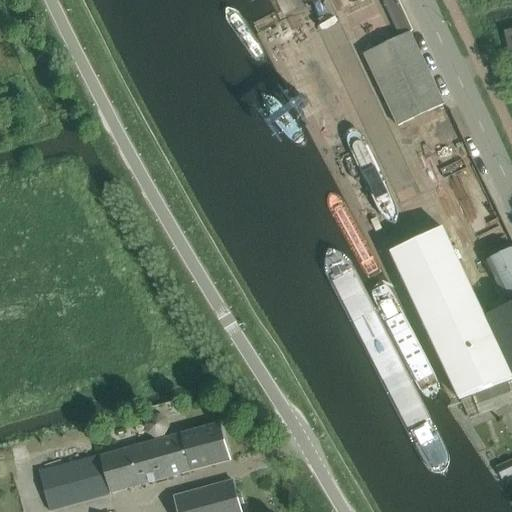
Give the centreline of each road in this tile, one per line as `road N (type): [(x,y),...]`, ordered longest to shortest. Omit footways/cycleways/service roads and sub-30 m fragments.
road 1 (unclassified): [(343,511),(165,219),(48,0)]
road 2 (tertiary): [(511,190),(421,0)]
